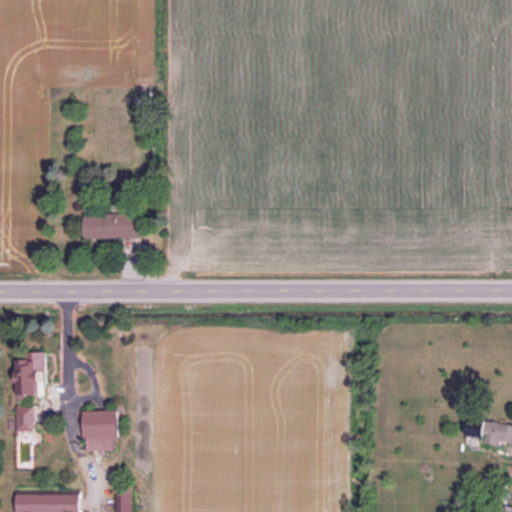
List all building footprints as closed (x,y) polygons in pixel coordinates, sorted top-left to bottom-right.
[(139,238),(139,214),(83,215),(84,239),(139,238)] [(20,358),(19,429),(36,430),(36,396),(42,396),(42,381),(49,381),(49,352),(31,351),(31,358),(20,358)] [(121,410),(88,410),(88,450),(121,450),(121,410)] [(511,422),(469,417),(466,436),(511,442),(511,422)] [(19,492),(18,511),(85,511),(86,494),(19,492)]
